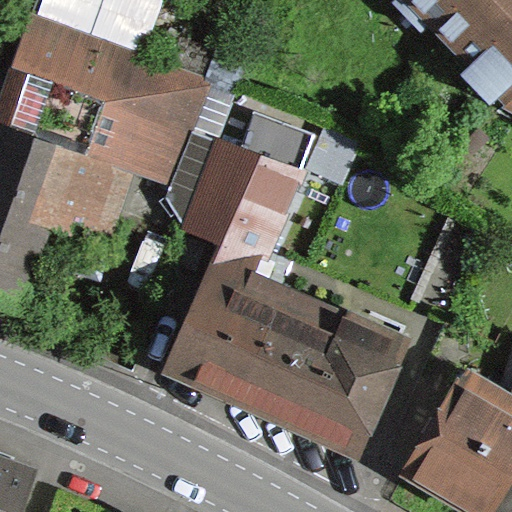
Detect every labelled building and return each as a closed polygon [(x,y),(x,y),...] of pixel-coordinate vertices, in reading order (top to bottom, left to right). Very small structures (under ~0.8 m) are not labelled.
[(511,94),(511,93),(511,0),(401,0),(399,3),(424,29),(437,17),(477,59),(460,75),(490,106),(508,90),(511,94)] [(0,187),(53,207),(110,47),(30,19),(0,104),(0,187)] [(47,224),(91,240),(118,164),(154,63),(110,47),(53,207),(47,224)] [(172,183),(211,83),(154,63),(118,164),(172,183)] [(219,140),(187,226),(223,243),(217,256),(253,273),(299,171),(219,140)] [(0,187),(0,297),(19,304),(47,224),(53,207),(0,187)] [(283,309),(245,292),(253,273),(217,256),(169,363),(362,449),(409,342),(291,289),(283,309)] [(460,381),(410,471),(479,511),(491,511),(511,478),(511,411),(510,410),(460,381)] [(0,511),(18,511),(34,471),(0,458),(0,511)]
